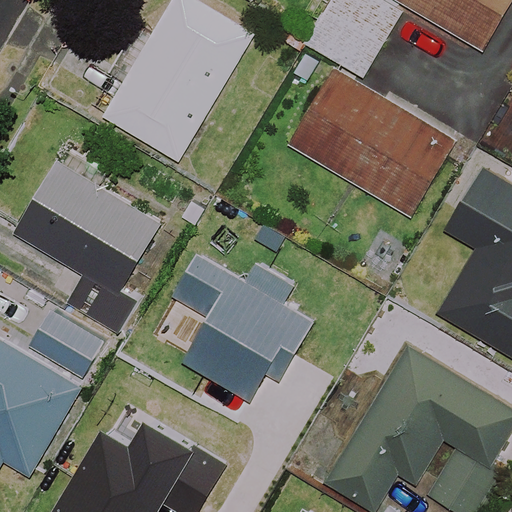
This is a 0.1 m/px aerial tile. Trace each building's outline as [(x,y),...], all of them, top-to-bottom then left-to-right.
[(261,31),(207,0),(181,0),(113,118),(186,160),(261,31)] [(511,14),(511,0),(332,0),(310,42),(372,76),(410,7),(492,52),(511,14)] [(460,144),(339,72),(296,145),(417,217),(460,144)] [(511,100),(483,148),(511,165),(511,100)] [(171,213),(70,152),(23,231),(89,271),(72,299),(125,331),(148,292),(130,281),(171,213)] [(511,181),(489,168),(454,230),(481,245),(443,311),(511,350),(511,181)] [(346,223),(226,172),(195,225),(235,248),(203,303),(275,345),(346,223)] [(413,252),(379,232),(355,273),(390,293),(413,252)] [(40,353),(4,332),(0,338),(0,470),(2,471),(10,456),(35,471),(97,364),(49,336),(40,353)] [(382,511),(405,474),(422,484),(466,511),(477,511),(511,456),(511,399),(418,341),(331,479),(382,511)] [(322,387),(274,361),(243,419),(291,445),(322,387)] [(156,453),(113,427),(73,495),(101,511),(206,511),(213,501),(196,491),(224,444),(178,417),(156,453)]
